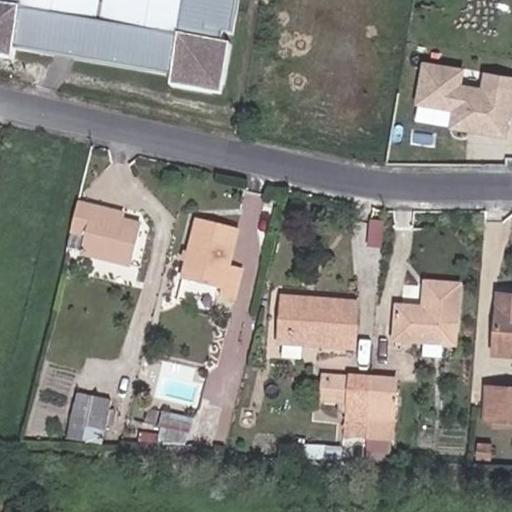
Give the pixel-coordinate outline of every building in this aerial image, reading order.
[(0,0),(0,57),(14,59),(15,49),(172,76),(171,87),(211,93),(212,81),(224,83),(230,44),(223,43),(223,33),(232,34),(238,0),(0,0)] [(509,134),(511,115),(511,71),(484,66),(481,84),(462,81),(465,63),(422,55),(415,99),(452,106),(449,124),(509,134)] [(222,95),(224,83),(212,81),(211,93),(222,95)] [(93,204),(79,200),(71,230),(85,234),(80,252),(130,265),(140,223),(123,219),(91,211),(93,204)] [(125,212),(93,204),(91,211),(123,219),(125,212)] [(238,228),(196,218),(180,279),(220,288),(219,297),(234,300),(242,268),(229,264),(238,228)] [(459,282),(424,280),(424,306),(397,304),(396,338),(455,342),(459,282)] [(511,291),(498,291),(494,350),(511,351),(511,291)] [(357,303),(283,297),(279,343),(353,349),(357,303)] [(368,420),(371,380),(331,378),(330,402),(348,403),(347,419),(368,420)] [(396,381),(371,380),(368,420),(393,422),(396,381)] [(492,417),(511,417),(511,383),(487,383),(486,417),(492,417)] [(72,422),(105,429),(111,400),(77,393),(72,422)] [(159,427),(188,434),(191,418),(163,411),(159,427)] [(511,425),(511,417),(492,417),(492,427),(511,425)] [(391,459),(392,439),(367,437),(365,457),(391,459)]
